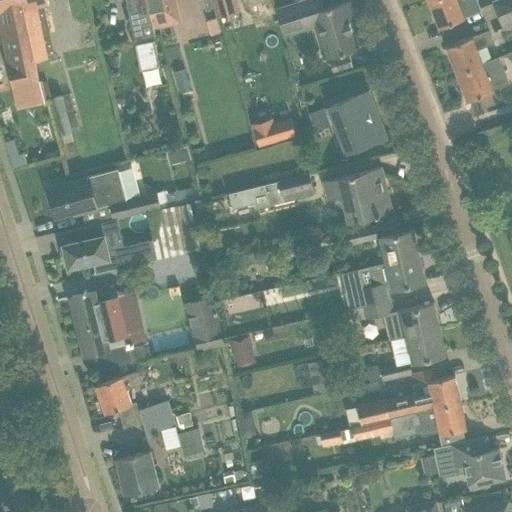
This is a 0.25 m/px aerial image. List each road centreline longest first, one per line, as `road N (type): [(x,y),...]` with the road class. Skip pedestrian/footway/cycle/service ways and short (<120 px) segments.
road 1 (residential): [(511,371),(376,0)]
road 2 (residential): [(94,506),(0,214)]
